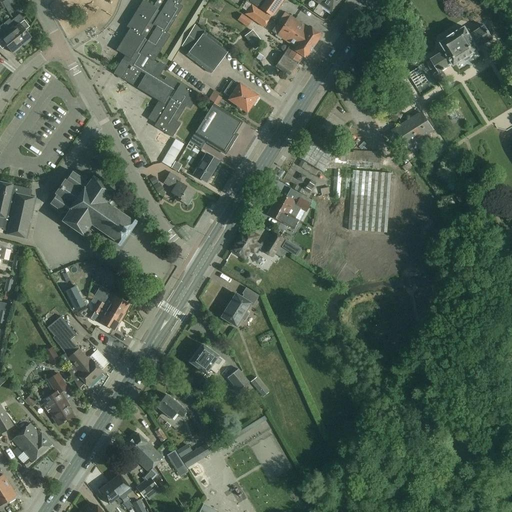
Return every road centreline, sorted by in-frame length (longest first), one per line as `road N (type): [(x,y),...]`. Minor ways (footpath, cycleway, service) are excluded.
road 1 (primary): [(201,264),(370,0)]
road 2 (primary): [(43,511),(201,264)]
road 3 (unclassified): [(201,264),(161,223),(98,113)]
